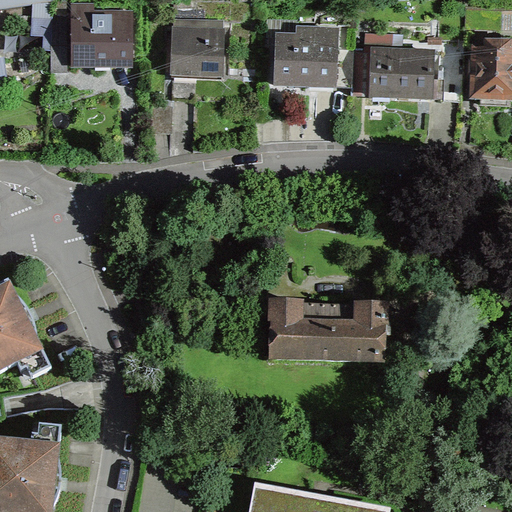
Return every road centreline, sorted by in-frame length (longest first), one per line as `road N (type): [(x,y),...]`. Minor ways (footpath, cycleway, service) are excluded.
road 1 (residential): [(511,182),(371,164),(285,164),(193,173),(116,193),(53,226)]
road 2 (residential): [(53,226),(92,304),(114,378),(117,451),(106,511)]
